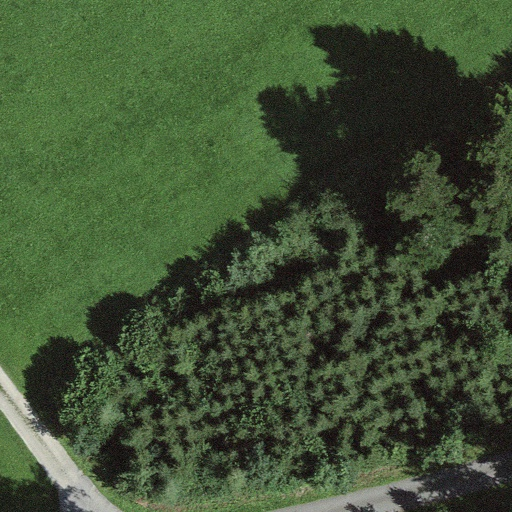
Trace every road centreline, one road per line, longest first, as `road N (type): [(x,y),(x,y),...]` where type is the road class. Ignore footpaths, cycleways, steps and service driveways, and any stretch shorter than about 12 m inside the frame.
road 1 (unclassified): [(338,511),(511,464)]
road 2 (track): [(0,383),(93,511)]
